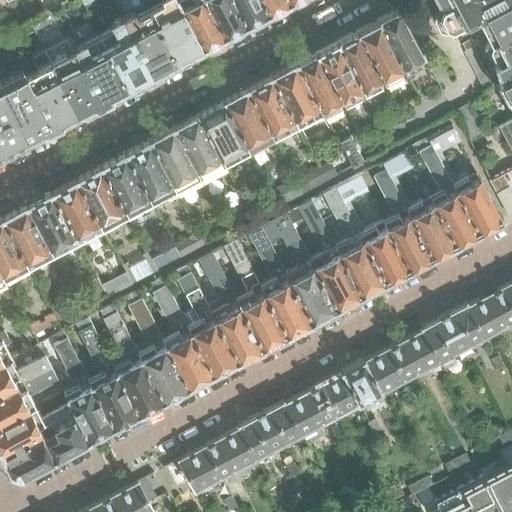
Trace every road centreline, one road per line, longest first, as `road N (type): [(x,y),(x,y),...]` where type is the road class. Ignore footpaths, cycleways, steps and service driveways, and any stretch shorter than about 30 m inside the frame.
road 1 (residential): [(6,508),(511,243)]
road 2 (residential): [(0,183),(346,0)]
